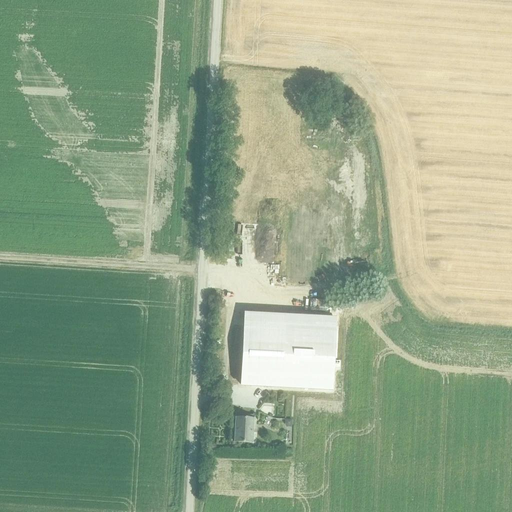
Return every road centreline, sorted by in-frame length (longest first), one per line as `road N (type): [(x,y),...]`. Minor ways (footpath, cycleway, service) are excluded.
road 1 (unclassified): [(187,511),(215,0)]
road 2 (track): [(200,266),(0,255)]
